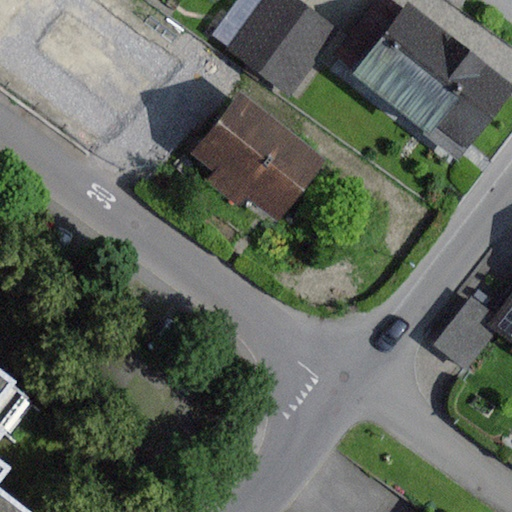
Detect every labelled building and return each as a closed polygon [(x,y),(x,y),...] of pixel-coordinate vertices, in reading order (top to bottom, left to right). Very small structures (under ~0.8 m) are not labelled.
[(343,29),(303,0),(273,0),(239,48),(297,91),(343,29)] [(511,89),(511,81),(413,7),(408,14),(391,2),(349,57),(469,146),(511,89)] [(203,154),(225,171),(219,178),(246,198),(252,191),(282,214),(325,157),(246,98),(203,154)] [(0,290),(0,450),(15,429),(25,436),(49,403),(0,366),(0,299),(5,294),(0,290)] [(509,316),(479,294),(444,342),(474,364),(509,316)] [(31,511),(1,489),(15,470),(0,458),(0,511),(31,511)]
